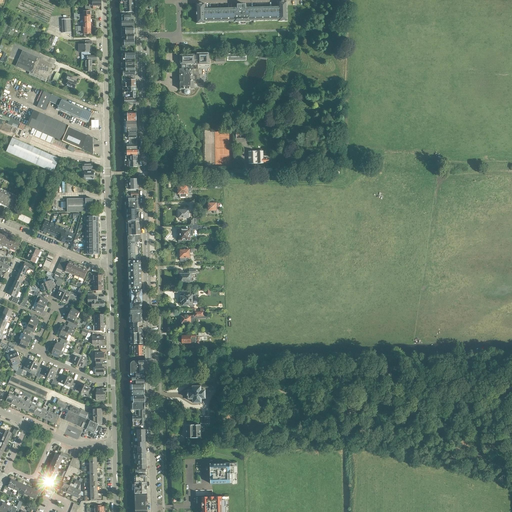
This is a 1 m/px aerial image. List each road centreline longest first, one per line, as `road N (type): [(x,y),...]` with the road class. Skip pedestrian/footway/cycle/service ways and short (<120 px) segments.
road 1 (secondary): [(154,511),(139,0)]
road 2 (unclassified): [(110,263),(103,0)]
